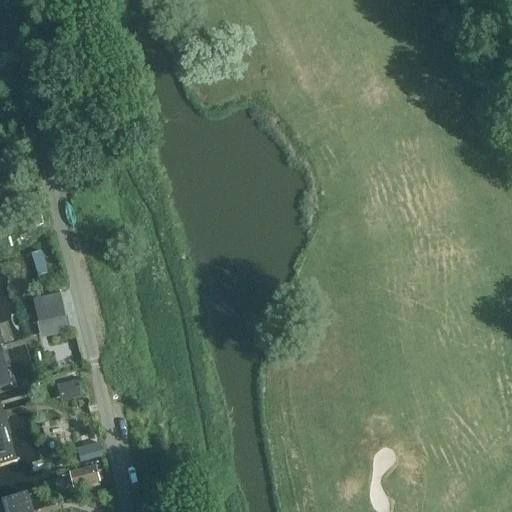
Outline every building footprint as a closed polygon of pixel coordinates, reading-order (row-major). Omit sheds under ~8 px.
[(41,211),(33,213),(35,226),(43,225),(41,211)] [(38,323),(66,316),(60,294),(33,301),(38,323)] [(0,393),(14,389),(0,346),(0,393)] [(61,382),(61,397),(82,397),(81,382),(61,382)] [(0,409),(0,471),(21,465),(4,408),(0,409)] [(100,444),(77,450),(80,462),(103,456),(100,444)] [(96,466),(85,468),(69,472),(73,489),(100,483),(96,466)] [(1,504),(3,511),(32,511),(27,495),(1,504)]
